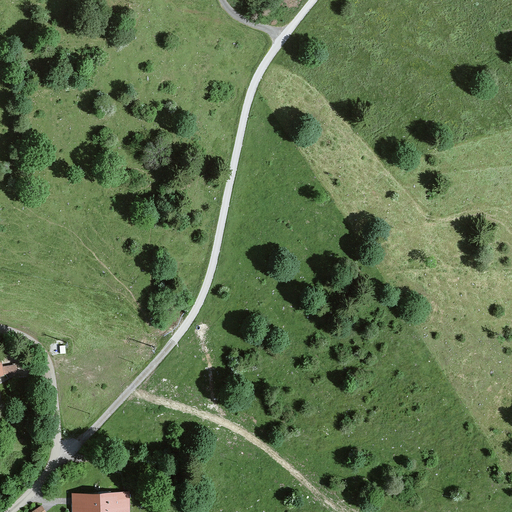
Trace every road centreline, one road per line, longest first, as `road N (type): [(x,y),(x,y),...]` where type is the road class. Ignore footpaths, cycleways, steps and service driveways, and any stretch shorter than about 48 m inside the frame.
road 1 (track): [(8,511),(183,328),(204,290),(247,96),(313,0)]
road 2 (track): [(121,400),(153,398),(220,422),(341,511)]
road 3 (track): [(53,463),(45,357),(0,328)]
